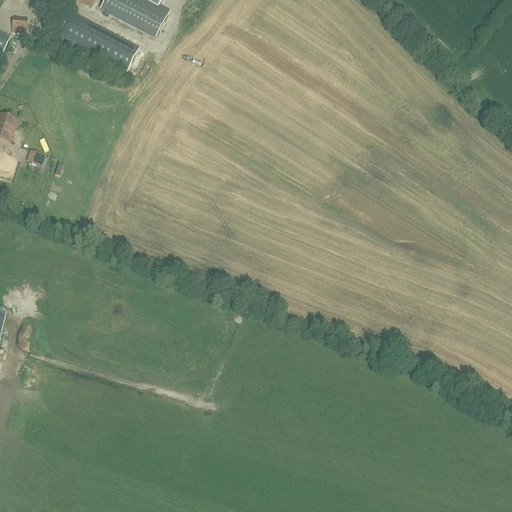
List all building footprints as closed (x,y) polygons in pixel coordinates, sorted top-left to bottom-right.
[(105,0),(100,11),(156,40),(171,12),(159,6),(161,0),(105,0)] [(128,72),(139,50),(71,14),(60,36),(128,72)] [(12,33),(26,34),(27,21),(13,20),(12,33)] [(2,36),(0,39),(0,57),(2,58),(11,40),(2,36)] [(35,108),(37,100),(26,96),(23,105),(35,108)] [(0,167),(5,170),(8,161),(10,161),(13,153),(11,152),(11,150),(13,145),(10,144),(12,139),(14,140),(17,131),(15,131),(15,130),(18,121),(0,115),(0,167)] [(46,157),(30,152),(27,162),(43,167),(46,157)]
